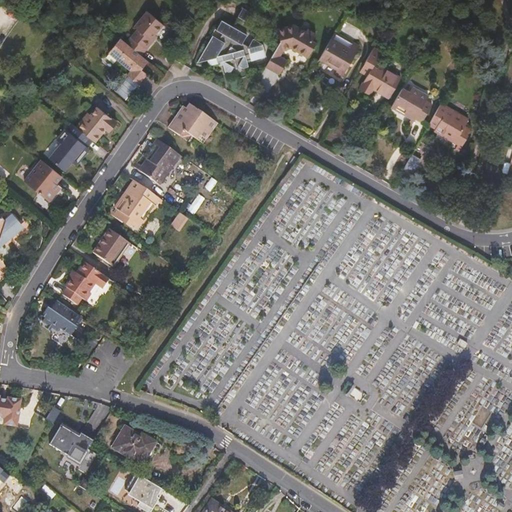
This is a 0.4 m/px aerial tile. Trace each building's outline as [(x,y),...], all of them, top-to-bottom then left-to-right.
[(139,30),(128,43),(143,56),(154,42),(153,40),(157,36),(165,26),(148,13),(137,28),(139,30)] [(264,45),(223,22),(219,30),(216,29),(212,36),(214,38),(200,62),(209,59),(212,65),(225,61),(227,71),(232,70),(235,66),(238,68),(241,64),(244,67),(250,66),(249,62),(267,57),(264,45)] [(296,25),(279,30),(282,40),(267,67),(281,74),(288,61),(281,57),(284,50),(293,48),(310,57),(317,43),(314,40),(317,34),(310,30),(309,32),(296,25)] [(360,47),(336,32),(321,59),(342,70),(344,67),(348,69),(360,47)] [(128,43),(122,39),(116,47),(113,52),(108,58),(115,64),(119,59),(133,71),(130,75),(141,85),(149,75),(143,70),(150,61),(143,56),(128,43)] [(375,47),(363,68),(370,72),(360,89),(371,95),(374,90),(389,98),(401,77),(377,62),(382,52),(375,47)] [(127,101),(141,85),(130,75),(116,92),(127,101)] [(404,87),(393,107),(412,118),(410,123),(414,125),(417,119),(423,123),(433,105),(426,101),(429,95),(414,86),(411,91),(404,87)] [(442,102),(431,123),(438,127),(445,130),(444,133),(464,144),(469,135),(468,134),(471,127),(466,124),(467,122),(469,122),(470,120),(470,118),(442,102)] [(208,140),(219,123),(191,103),(184,114),(181,112),(170,128),(181,136),(185,131),(199,140),(202,136),(208,140)] [(89,114),(78,127),(94,140),(97,142),(107,130),(110,132),(117,123),(98,108),(91,116),(89,114)] [(78,127),(73,123),(59,140),(64,143),(52,158),(67,171),(74,162),(79,156),(83,159),(92,149),(89,148),(94,140),(78,127)] [(204,144),(208,140),(202,136),(199,140),(204,144)] [(168,172),(181,154),(161,140),(154,151),(155,153),(150,160),(149,159),(141,170),(158,182),(160,179),(164,181),(169,173),(168,172)] [(423,157),(414,152),(404,170),(413,176),(423,157)] [(79,156),(74,162),(78,166),(83,159),(79,156)] [(64,176),(44,160),(26,180),(51,201),(60,191),(55,187),(64,176)] [(157,205),(160,201),(161,198),(136,180),(128,193),(130,194),(126,200),(123,199),(117,207),(118,208),(113,215),(124,222),(126,219),(140,229),(145,223),(149,216),(150,217),(158,206),(157,205)] [(188,220),(180,215),(171,227),(179,233),(188,220)] [(21,224),(14,216),(7,221),(4,217),(0,220),(0,275),(1,276),(0,270),(0,244),(2,246),(21,229),(18,227),(21,224)] [(132,243),(114,230),(105,244),(102,242),(96,252),(116,267),(132,243)] [(104,288),(110,278),(86,262),(75,279),(72,278),(67,286),(68,288),(64,294),(79,305),(83,298),(88,301),(92,295),(90,293),(97,284),(104,288)] [(72,333),(83,317),(56,299),(52,305),(54,307),(51,311),(49,309),(45,316),(47,317),(45,320),(60,331),(63,328),(72,333)] [(22,399),(9,396),(9,399),(1,398),(1,395),(0,394),(0,415),(6,417),(5,423),(18,426),(22,399)] [(80,437),(61,426),(49,445),(69,456),(80,437)] [(113,449),(143,467),(150,454),(156,457),(162,446),(143,435),(142,437),(126,428),(113,449)] [(150,454),(143,467),(148,470),(156,457),(150,454)] [(0,480),(5,484),(10,477),(0,468),(0,480)] [(152,511),(164,492),(136,474),(125,491),(130,494),(128,496),(140,503),(137,508),(144,511),(152,511)] [(271,488),(265,483),(261,488),(267,493),(271,488)] [(229,511),(212,500),(204,511),(229,511)]
